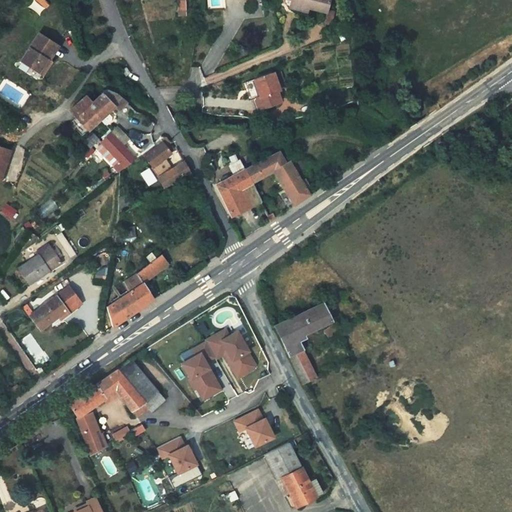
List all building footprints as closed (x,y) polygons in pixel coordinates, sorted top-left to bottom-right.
[(330,0),(283,0),(282,8),(290,10),(308,14),(326,19),(326,17),(330,0)] [(308,14),(290,10),(282,8),(284,14),(307,19),(308,14)] [(333,19),(326,17),(326,19),(323,29),(330,31),(333,21),(333,19)] [(16,62),(32,73),(41,61),(43,63),(53,48),(35,36),(16,62)] [(45,64),(43,63),(41,61),(32,73),(37,77),(45,64)] [(279,79),(271,82),(277,98),(284,96),(279,79)] [(271,81),(255,86),(260,104),(257,105),(251,107),(254,116),(258,118),(279,111),(275,100),(277,99),(277,98),(271,82),(271,81)] [(255,86),(251,87),(257,105),(260,104),(255,86)] [(95,97),(82,110),(77,115),(88,127),(96,119),(103,112),(113,121),(120,113),(110,104),(95,97)] [(67,124),(77,115),(82,110),(76,102),(61,118),(67,124)] [(77,136),(88,127),(77,115),(67,124),(77,136)] [(100,124),(96,119),(88,127),(92,132),(99,128),(100,124)] [(111,174),(125,166),(101,138),(88,149),(111,174)] [(78,157),(86,147),(79,141),(71,152),(78,157)] [(184,183),(178,172),(165,179),(159,167),(172,159),(165,146),(137,162),(143,175),(141,176),(147,188),(150,187),(156,199),(169,192),(168,191),(184,183)] [(280,151),(245,170),(252,183),(276,169),(296,205),(312,196),(292,160),(286,163),(280,151)] [(9,157),(0,154),(0,180),(2,175),(4,176),(7,166),(9,157)] [(239,159),(228,165),(234,175),(216,184),(234,217),(262,201),(252,183),(245,170),(239,159)] [(4,176),(2,175),(0,180),(0,188),(3,189),(9,166),(7,166),(4,176)] [(130,292),(108,307),(113,326),(154,298),(144,283),(171,266),(164,256),(159,259),(155,252),(147,258),(152,264),(125,282),(130,292)] [(38,264),(18,277),(30,294),(61,272),(48,253),(36,261),(38,264)] [(67,297),(31,325),(43,339),(68,319),(70,322),(81,314),(67,297)] [(329,316),(281,338),(308,397),(321,391),(306,361),(303,362),(300,356),(312,350),(311,347),(338,335),(338,334),(329,316)] [(202,397),(208,409),(227,399),(212,372),(221,367),(222,369),(231,364),(243,388),(261,379),(262,376),(245,341),(236,346),(233,339),(213,350),(213,351),(199,359),(203,364),(188,372),(196,387),(194,388),(199,398),(202,397)] [(134,360),(119,371),(143,403),(157,392),(134,360)] [(119,371),(70,405),(78,416),(92,455),(109,445),(103,433),(91,411),(118,394),(135,420),(149,411),(143,403),(119,371)] [(157,392),(143,403),(149,411),(151,414),(166,402),(157,392)] [(261,421),(238,431),(243,442),(249,439),(257,457),(276,449),(267,430),(265,431),(261,421)] [(128,426),(114,434),(118,439),(130,432),(128,426)] [(111,428),(103,433),(109,445),(118,439),(114,434),(111,428)] [(182,444),(159,454),(164,465),(171,462),(179,480),(197,472),(189,453),(187,454),(182,444)] [(294,454),(267,466),(279,492),(286,488),(297,511),(314,511),(327,506),(319,489),(312,491),(294,454)] [(88,508),(80,511),(101,511),(97,502),(87,506),(88,508)]
